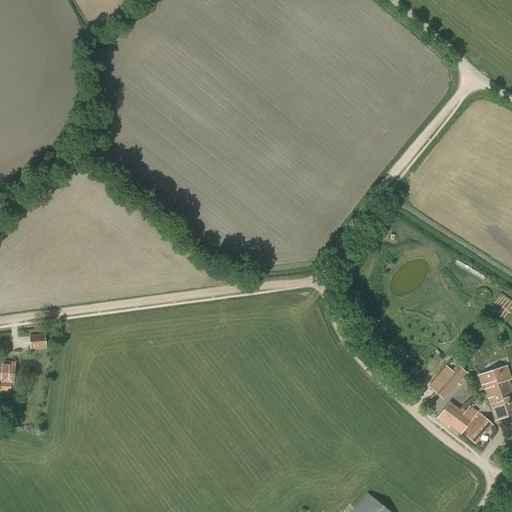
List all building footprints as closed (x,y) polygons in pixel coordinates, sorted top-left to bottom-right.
[(370,329),(364,335),(372,343),(378,338),(370,329)] [(44,334),(29,335),(30,350),(45,349),(44,334)] [(15,363),(0,361),(0,392),(10,393),(11,385),(13,385),(15,363)] [(446,366),(428,387),(443,400),(467,373),(457,365),(451,371),(446,366)] [(485,389),(486,393),(487,393),(495,390),(496,393),(505,389),(503,382),(511,380),(506,366),(478,376),(481,386),(484,385),(485,389)] [(487,393),(486,393),(495,420),(511,414),(511,392),(508,381),(511,380),(503,382),(505,389),(496,393),(495,390),(487,393)] [(437,419),(447,427),(460,411),(450,403),(437,419)] [(460,411),(447,427),(459,436),(471,420),(460,411)] [(482,434),(484,436),(493,426),(480,414),(462,433),(476,445),(481,439),(479,437),(482,434)] [(351,511),(390,511),(367,493),(351,511)]
